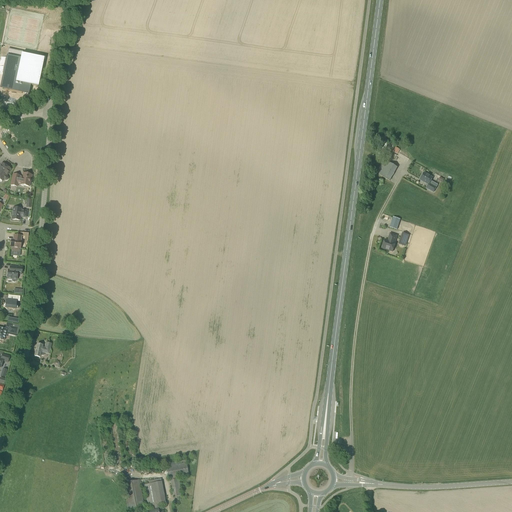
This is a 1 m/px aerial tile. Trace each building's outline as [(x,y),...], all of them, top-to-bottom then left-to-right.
[(390,181),(397,168),(387,162),(379,175),(390,181)] [(6,176),(11,169),(2,163),(0,166),(0,179),(3,181),(4,179),(5,180),(7,180),(8,179),(8,177),(6,176)] [(29,187),(32,175),(23,173),(22,177),(20,176),(13,174),(11,185),(17,187),(18,184),(29,187)] [(434,192),(436,188),(438,185),(431,181),(433,178),(424,173),(420,180),(429,185),(427,188),(434,192)] [(26,218),(27,211),(21,210),(21,209),(13,208),(12,220),(20,221),(20,216),(22,217),(26,218)] [(393,217),(389,228),(397,230),(400,220),(393,217)] [(406,243),(409,235),(403,233),(400,241),(406,243)] [(395,243),(397,236),(390,234),(389,239),(388,241),(385,240),(382,248),(393,252),(396,243),(395,243)] [(21,241),(21,236),(14,235),(13,240),(11,240),(10,248),(20,249),(21,241)] [(22,275),(22,268),(10,266),(10,270),(8,270),(8,275),(7,275),(7,277),(7,278),(7,279),(12,279),(12,280),(12,281),(13,282),(14,283),(15,282),(16,282),(16,281),(16,280),(17,280),(17,274),(22,275)] [(19,301),(20,297),(14,296),(13,301),(6,300),(6,303),(3,307),(7,310),(8,309),(13,309),(13,311),(18,308),(16,304),(16,301),(19,301)] [(16,335),(16,333),(17,329),(10,327),(8,333),(16,335)] [(49,354),(51,344),(46,343),(45,348),(42,347),(43,345),(37,344),(35,356),(40,357),(40,356),(43,356),(44,356),(44,353),(49,354)] [(8,363),(9,357),(2,355),(1,358),(0,358),(0,368),(1,368),(3,362),(8,363)] [(181,496),(178,478),(188,476),(186,461),(166,464),(169,481),(170,481),(173,498),(181,496)] [(149,484),(144,485),(148,506),(151,505),(152,511),(149,511),(148,511),(161,511),(160,504),(165,503),(163,495),(164,495),(162,482),(161,482),(161,479),(149,481),(149,484)] [(127,510),(144,507),(139,480),(122,483),(127,510)]
